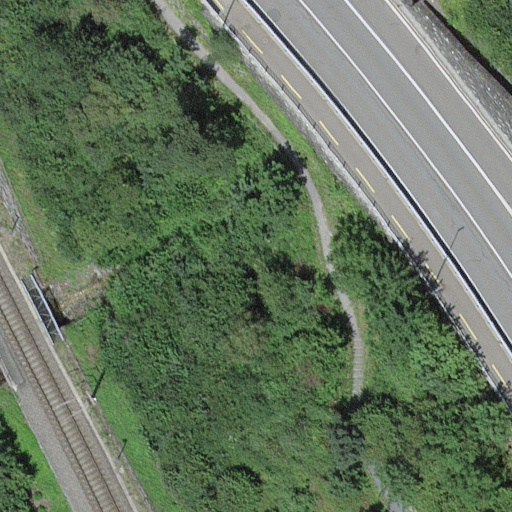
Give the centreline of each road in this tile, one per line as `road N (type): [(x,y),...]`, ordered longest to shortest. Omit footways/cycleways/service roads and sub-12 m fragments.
road 1 (primary): [(511,273),(386,101),(298,0)]
road 2 (primary): [(511,183),(367,0)]
